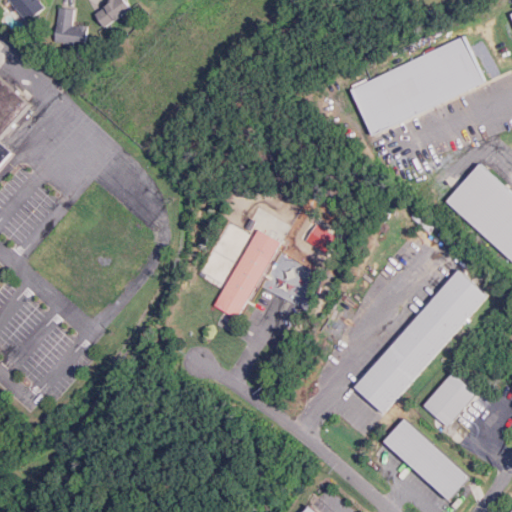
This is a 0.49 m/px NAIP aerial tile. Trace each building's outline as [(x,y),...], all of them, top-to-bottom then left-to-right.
[(10,0),(30,21),(48,5),(43,0),(10,0)] [(134,7),(128,0),(115,0),(97,13),(107,26),(134,7)] [(88,44),(89,26),(75,25),(76,8),(60,7),(58,42),(88,44)] [(488,82),(376,135),(354,90),(466,36),(488,82)] [(0,76),(33,106),(1,141),(16,154),(0,172),(0,76)] [(511,190),(511,256),(450,201),(483,164),(511,190)] [(283,241),(240,319),(217,306),(261,229),(283,241)] [(308,268),(281,252),(266,279),(299,297),(306,284),(301,281),(308,268)] [(493,295),(388,412),(359,387),(464,270),(493,295)] [(428,405),(457,371),(481,391),(452,425),(428,405)] [(452,499),(388,440),(410,416),(474,475),(452,499)] [(323,511),(305,511),(314,503),(323,511)]
